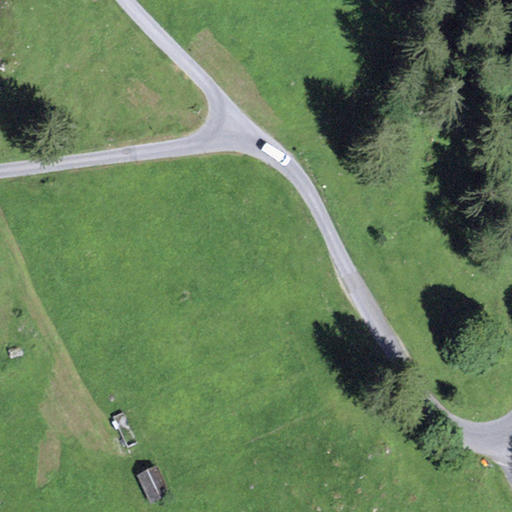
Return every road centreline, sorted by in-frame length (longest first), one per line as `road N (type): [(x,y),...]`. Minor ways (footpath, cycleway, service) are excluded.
road 1 (tertiary): [(511,432),(472,435),(433,412),(298,175),(268,148),(240,139)]
road 2 (tertiary): [(240,139),(0,171)]
road 3 (track): [(0,234),(92,421)]
road 4 (unclassified): [(240,139),(225,104),(126,0)]
